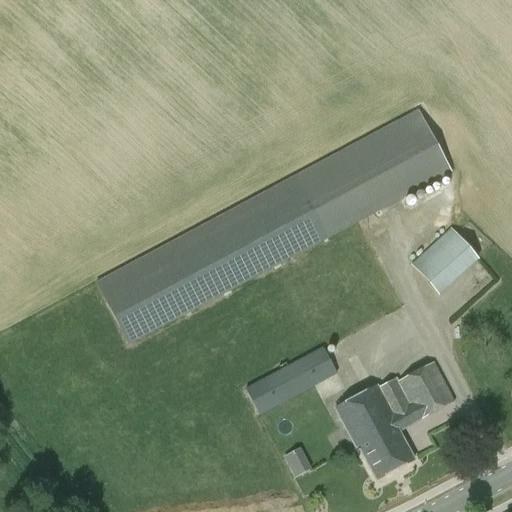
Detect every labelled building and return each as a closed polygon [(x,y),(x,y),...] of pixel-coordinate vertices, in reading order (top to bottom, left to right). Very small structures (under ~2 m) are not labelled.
[(328,239),(299,184),(171,253),(200,308),(328,239)] [(438,298),(479,260),(450,229),(409,266),(438,298)] [(244,390),(258,417),(314,387),(337,375),(322,348),(244,390)] [(396,378),(377,389),(376,387),(334,409),(354,448),(357,447),(375,481),(414,461),(399,432),(454,403),(433,363),(398,382),(396,378)] [(299,451),(285,457),(294,479),(308,473),(299,451)]
